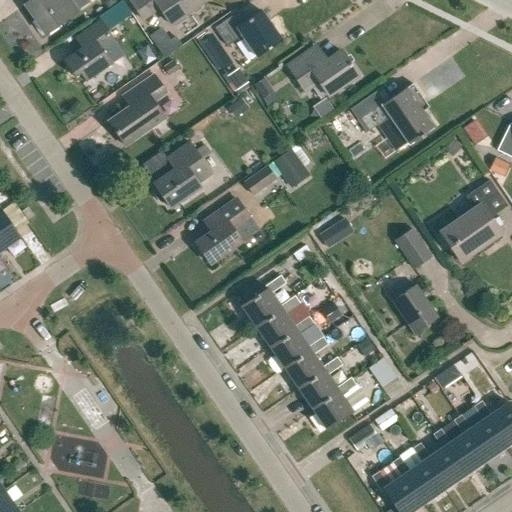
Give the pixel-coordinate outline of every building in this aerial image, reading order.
[(33,0),(24,6),(45,37),(71,19),(57,0),(33,0)] [(159,9),(170,25),(202,4),(199,0),(140,0),(150,15),(159,9)] [(98,16),(108,28),(127,14),(117,1),(98,16)] [(242,36),(257,58),(281,41),(261,12),(241,26),(233,15),(214,29),(227,47),(242,36)] [(63,63),(74,78),(80,74),(86,83),(112,64),(103,51),(115,42),(100,21),(75,39),(82,49),(63,63)] [(221,46),(211,31),(199,39),(209,53),(221,46)] [(153,41),(162,54),(173,47),(164,33),(153,41)] [(315,49),(288,67),(306,93),(320,84),(329,97),(359,76),(342,52),(325,63),(315,49)] [(162,66),(168,75),(178,68),(172,59),(162,66)] [(226,75),(235,89),(238,93),(248,87),(246,82),(247,81),(238,67),(226,75)] [(166,120),(154,104),(167,95),(154,76),(122,98),(129,108),(108,122),(126,148),(166,120)] [(273,90),(263,76),(251,84),(261,98),(273,90)] [(352,109),(367,132),(390,117),(408,146),(434,129),(418,104),(424,100),(414,84),(382,105),(375,94),(352,109)] [(226,107),(235,118),(248,108),(240,97),(226,107)] [(511,160),(511,127),(510,126),(497,153),(511,160)] [(167,201),(173,209),(203,189),(200,185),(214,175),(192,144),(169,159),(176,170),(155,184),(160,190),(158,192),(157,195),(162,202),(165,203),(167,201)] [(271,161),(290,187),(308,174),(304,168),(311,164),(297,144),(291,148),(290,147),(271,161)] [(489,170),(504,177),(509,165),(494,159),(489,170)] [(267,168),(244,184),(253,196),(276,180),(267,168)] [(468,198),(476,210),(442,233),(462,264),(504,236),(492,219),(509,208),(491,182),(468,198)] [(210,219),(217,229),(195,244),(210,265),(242,243),(232,229),(249,218),(236,200),(210,219)] [(0,249),(18,237),(0,211),(0,249)] [(329,245),(357,233),(351,218),(323,230),(329,245)] [(393,239),(412,267),(430,255),(411,227),(393,239)] [(241,307),(255,328),(282,309),(280,307),(272,294),(285,284),(280,276),(265,287),(266,289),(241,307)] [(392,302),(414,334),(437,318),(416,286),(392,302)] [(255,328),(269,348),(296,330),(294,327),(286,314),(300,305),(294,297),(280,307),(282,309),(255,328)] [(269,348),(283,369),(310,350),(308,348),(299,335),(314,325),(308,318),(294,327),(296,330),(269,348)] [(283,369),(297,389),(324,371),(323,368),(314,355),(328,346),(323,338),(308,348),(310,350),(283,369)] [(297,389),(311,410),(338,391),(336,388),(328,376),(342,366),(337,359),(323,368),(324,371),(297,389)] [(453,365),(446,370),(453,381),(460,375),(453,365)] [(440,375),(433,379),(440,389),(446,385),(440,375)] [(311,410),(326,431),(353,413),(341,396),(356,386),(351,379),(336,388),(338,391),(311,410)] [(486,420),(505,447),(511,441),(511,411),(508,405),(491,417),(481,402),(474,407),(483,422),(486,420)] [(390,412),(376,421),(381,428),(396,420),(390,412)] [(466,434),(484,460),(505,447),(486,420),(483,422),(471,430),(461,416),(454,421),(463,435),(466,434)] [(367,426),(347,440),(348,441),(356,452),(376,438),(368,427),(367,426)] [(445,447),(464,475),(484,460),(466,434),(463,435),(451,444),(441,430),(433,435),(443,449),(445,447)] [(425,462),(443,489),(464,475),(445,447),(443,449),(430,458),(420,444),(412,449),(422,464),(425,462)] [(405,476),(423,503),(443,489),(425,462),(422,464),(410,472),(400,458),(392,463),(402,478),(405,476)] [(384,491),(398,511),(409,511),(423,503),(405,476),(402,478),(389,487),(379,472),(371,478),(382,493),(384,491)] [(0,511),(16,511),(3,492),(0,494),(0,511)]
